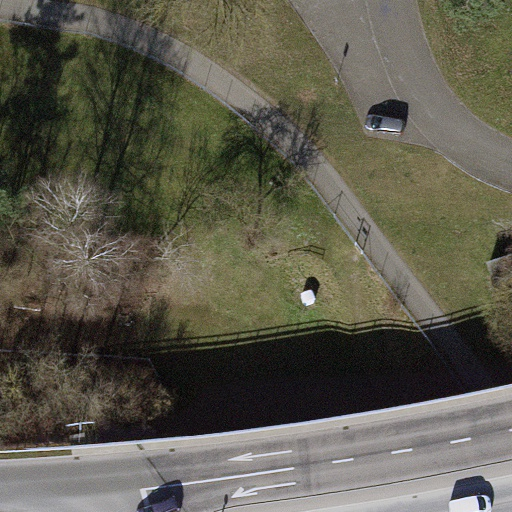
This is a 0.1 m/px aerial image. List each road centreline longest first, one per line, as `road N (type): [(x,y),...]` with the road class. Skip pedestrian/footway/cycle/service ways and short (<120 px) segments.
road 1 (track): [(511,430),(312,157),(206,67),(97,19),(0,4)]
road 2 (secondary): [(511,432),(413,455),(96,485)]
